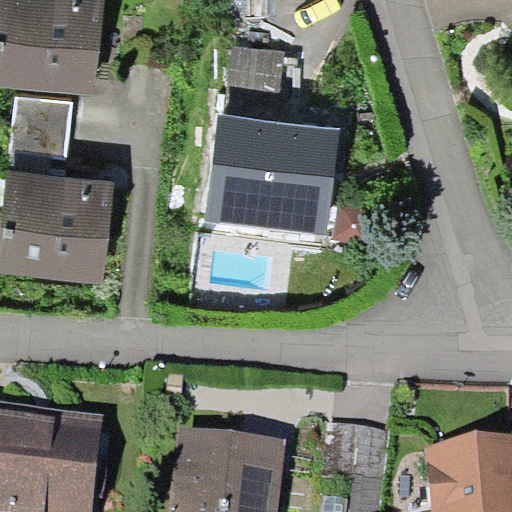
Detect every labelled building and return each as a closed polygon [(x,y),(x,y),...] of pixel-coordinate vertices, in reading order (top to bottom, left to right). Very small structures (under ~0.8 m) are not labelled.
[(0,0),(0,73),(88,83),(97,0),(0,0)] [(316,222),(327,130),(248,120),(251,98),(224,95),(221,117),(217,117),(206,209),(215,210),(214,223),(253,228),(255,215),(316,222)] [(12,96),(9,124),(64,130),(67,103),(12,96)] [(6,152),(60,158),(64,130),(9,124),(6,152)] [(0,259),(97,270),(106,185),(3,174),(0,202),(0,259)] [(162,404),(177,406),(179,384),(164,383),(162,404)] [(0,511),(88,511),(96,440),(0,429),(0,511)] [(373,511),(383,442),(324,433),(317,480),(349,484),(345,511),(373,511)] [(267,511),(273,458),(180,446),(172,511),(267,511)] [(511,511),(511,467),(504,457),(428,464),(432,511),(511,511)]
